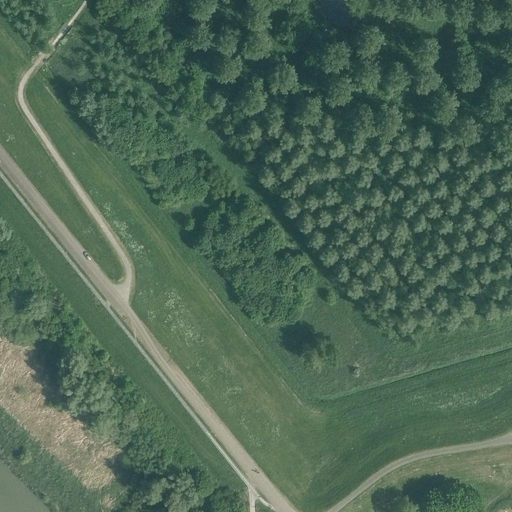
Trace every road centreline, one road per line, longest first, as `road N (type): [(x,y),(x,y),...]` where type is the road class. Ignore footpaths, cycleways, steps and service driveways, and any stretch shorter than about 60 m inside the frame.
road 1 (unclassified): [(287,511),(0,153)]
road 2 (unclassified): [(333,511),(416,458),(511,442)]
